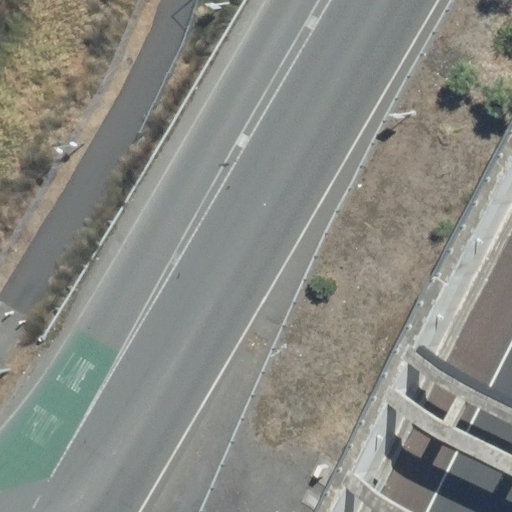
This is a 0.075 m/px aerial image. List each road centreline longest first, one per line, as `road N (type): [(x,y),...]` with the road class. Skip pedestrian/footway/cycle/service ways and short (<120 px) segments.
road 1 (motorway): [(111,506),(384,0)]
road 2 (motorway): [(458,511),(511,403)]
